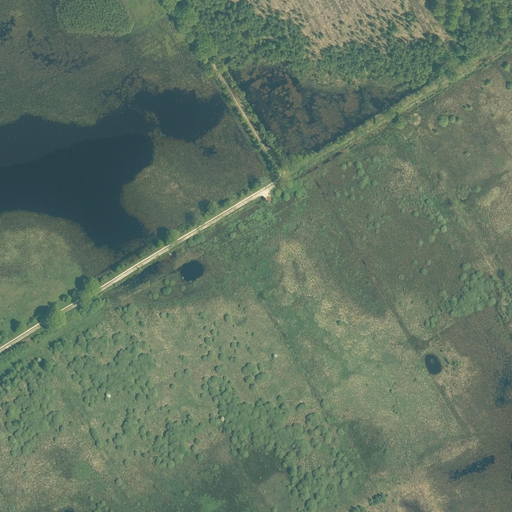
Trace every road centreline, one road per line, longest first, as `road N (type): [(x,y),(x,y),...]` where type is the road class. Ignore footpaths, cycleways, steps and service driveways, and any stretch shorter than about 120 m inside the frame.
road 1 (track): [(0,352),(284,174)]
road 2 (track): [(284,174),(511,39)]
road 3 (track): [(178,0),(284,174)]
